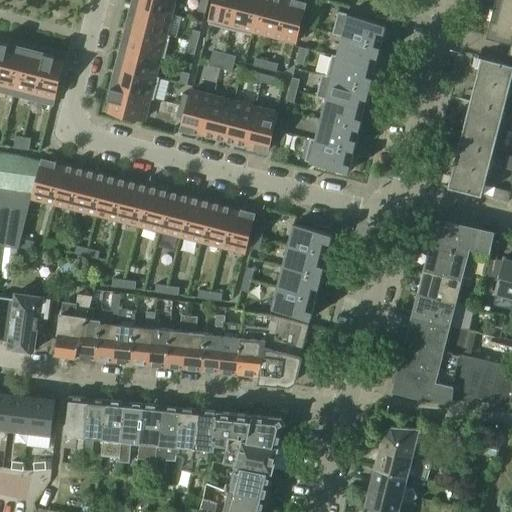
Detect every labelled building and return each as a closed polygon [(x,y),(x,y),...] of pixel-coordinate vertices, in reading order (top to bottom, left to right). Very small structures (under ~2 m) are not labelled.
[(133,0),(133,4),(171,14),(174,0),(133,0)] [(200,0),(198,11),(205,13),(208,2),(201,0),(200,0)] [(215,0),(210,20),(209,24),(230,29),(231,30),(238,0),(215,0)] [(238,0),(231,30),(251,35),(252,31),(253,31),(260,0),(238,0)] [(260,0),(253,31),(274,36),(295,42),(305,3),(295,0),(260,0)] [(491,19),(487,36),(489,36),(511,42),(510,52),(511,52),(511,0),(501,0),(496,20),(491,19)] [(133,4),(128,25),(171,36),(176,37),(182,16),(171,14),(133,4)] [(333,33),(381,45),(387,23),(384,23),(385,19),(376,16),(375,20),(338,11),(333,33)] [(308,26),(311,15),(303,13),(300,24),(308,26)] [(297,36),(305,38),(308,26),(300,24),(297,36)] [(165,57),(171,36),(128,25),(122,46),(165,57)] [(198,43),(201,31),(193,29),(190,41),(198,43)] [(381,45),(333,33),(333,34),(342,36),(337,55),(332,54),(332,55),(376,66),(381,45)] [(198,43),(190,41),(187,52),(195,54),(198,43)] [(11,47),(7,46),(7,47),(0,74),(0,92),(14,96),(26,52),(26,50),(15,47),(11,47)] [(155,76),(160,57),(165,58),(165,57),(122,46),(117,67),(155,76)] [(300,47),(296,62),(304,64),(308,48),(300,47)] [(43,55),(31,52),(27,50),(26,50),(26,52),(14,96),(33,101),(44,57),(45,55),(43,55)] [(213,50),(211,57),(223,60),(225,53),(213,50)] [(225,53),(223,60),(234,63),(236,56),(225,53)] [(45,55),(44,57),(33,101),(52,106),(64,62),(64,60),(47,56),(45,55)] [(322,75),(371,87),(376,66),(332,55),(327,75),(322,74),(322,75)] [(476,79),(510,88),(511,78),(511,64),(498,61),(479,56),(478,57),(476,57),(474,65),(476,66),(475,68),(478,69),(476,79)] [(211,57),(209,65),(221,68),(223,60),(211,57)] [(255,57),(253,65),(265,68),(267,60),(255,57)] [(223,60),(221,68),(232,71),(234,63),(223,60)] [(267,60),(265,68),(266,68),(277,71),(279,63),(268,61),(267,60)] [(154,98),(160,78),(155,77),(155,76),(117,67),(112,87),(154,98)] [(252,71),(250,79),(262,82),(264,74),(252,71)] [(179,84),(187,86),(190,74),(182,72),(179,84)] [(264,74),(262,82),(274,85),(276,77),(264,74)] [(317,95),(365,108),(371,87),(322,75),(317,95)] [(290,88),(297,90),(300,79),(293,77),(290,88)] [(465,100),(504,110),(510,88),(476,79),(473,89),(470,89),(469,91),(468,90),(465,100)] [(112,87),(111,88),(106,109),(144,119),(150,98),(154,99),(154,98),(112,87)] [(297,90),(290,88),(287,100),(294,102),(297,90)] [(192,91),(182,129),(202,134),(204,134),(214,96),(212,96),(192,91)] [(180,105),(188,107),(191,95),(183,93),(180,105)] [(365,108),(317,95),(317,96),(326,99),(321,119),(360,129),(365,108)] [(214,96),(204,134),(224,139),(225,140),(235,102),(234,101),(214,96)] [(465,122),(499,130),(504,110),(465,100),(463,108),(465,109),(464,111),(468,112),(465,122)] [(235,102),(225,140),(245,145),(246,145),(256,107),(255,107),(235,102)] [(188,107),(180,105),(177,116),(185,118),(188,107)] [(256,107),(246,145),(268,151),(277,113),(256,107)] [(289,121),(282,119),(279,130),(286,132),(289,121)] [(311,139),(354,150),(360,129),(321,119),(315,139),(311,138),(311,139)] [(454,142),(493,152),(499,130),(465,122),(462,132),(459,131),(459,133),(457,133),(454,142)] [(279,130),(276,142),(283,144),(286,132),(279,130)] [(16,136),(14,148),(22,149),(24,137),(16,136)] [(31,138),(24,137),(22,149),(30,150),(31,138)] [(354,150),(311,139),(305,160),(337,168),(336,172),(345,175),(346,171),(349,172),(354,150)] [(454,164),(488,173),(493,152),(454,142),(452,151),(454,151),(453,153),(457,154),(454,164)] [(32,197),(34,197),(43,161),(19,155),(0,152),(0,245),(19,247),(32,197)] [(34,197),(56,203),(64,169),(65,164),(44,159),(43,161),(34,197)] [(76,208),(86,170),(81,169),(65,164),(64,169),(56,203),(76,208)] [(465,191),(482,195),(488,173),(454,164),(452,175),(448,174),(447,176),(446,175),(444,184),(445,184),(445,186),(465,191)] [(76,208),(97,213),(107,175),(86,170),(76,208)] [(97,213),(118,219),(128,180),(107,175),(97,213)] [(139,224),(149,186),(128,180),(118,219),(139,224)] [(139,224),(160,230),(170,191),(149,186),(139,224)] [(496,188),(493,198),(509,202),(511,192),(510,192),(496,188)] [(160,230),(181,235),(191,197),(170,191),(160,230)] [(212,202),(191,197),(181,235),(202,240),(212,202)] [(202,240),(223,246),(233,207),(212,202),(202,240)] [(245,251),(255,213),(233,207),(223,246),(245,251)] [(433,245),(433,246),(468,255),(475,257),(488,261),(494,234),(494,233),(443,221),(439,221),(439,224),(438,227),(435,228),(433,236),(435,239),(433,245)] [(294,223),(288,245),(327,255),(333,233),(330,232),(331,229),(322,226),(321,230),(294,223)] [(262,238),(265,227),(258,225),(255,236),(262,238)] [(262,238),(255,236),(252,248),(259,250),(262,238)] [(46,238),(45,246),(56,248),(58,241),(46,238)] [(35,242),(23,239),(21,247),(33,250),(35,242)] [(87,256),(88,248),(77,245),(75,253),(87,256)] [(322,276),(327,255),(288,245),(283,266),(322,276)] [(6,246),(2,276),(14,278),(18,247),(6,246)] [(428,253),(426,260),(428,263),(427,269),(427,270),(471,281),(471,280),(483,283),(485,273),(472,269),(475,257),(468,255),(433,246),(432,251),(428,253)] [(87,255),(98,258),(100,250),(89,247),(87,255)] [(511,261),(504,259),(495,293),(511,297),(511,261)] [(247,266),(244,278),(252,280),(255,268),(247,266)] [(278,287),(317,297),(322,276),(283,266),(278,287)] [(422,277),(420,284),(422,287),(421,293),(456,302),(460,284),(470,286),(471,281),(427,270),(425,275),(422,277)] [(124,287),(125,279),(113,278),(112,286),(124,287)] [(252,280),(244,278),(241,290),(249,292),(252,280)] [(482,291),(491,293),(494,281),(485,278),(482,291)] [(125,279),(124,287),(136,289),(137,281),(125,279)] [(167,293),(168,285),(156,284),(155,291),(167,293)] [(180,287),(168,285),(167,293),(179,295),(180,287)] [(272,308),(311,318),(317,297),(278,287),(272,308)] [(210,299),(211,291),(199,289),(198,297),(210,299)] [(223,293),(211,291),(210,299),(222,300),(223,293)] [(111,305),(119,306),(120,292),(112,292),(111,305)] [(9,347),(35,350),(40,316),(49,318),(52,298),(17,293),(16,298),(0,296),(0,338),(10,340),(9,347)] [(91,305),(93,295),(80,293),(78,302),(65,300),(57,353),(78,355),(91,305)] [(416,301),(414,308),(416,311),(415,316),(470,330),(475,307),(456,302),(421,293),(419,299),(416,301)] [(94,316),(96,305),(91,305),(78,355),(97,358),(103,309),(102,309),(101,317),(94,316)] [(119,308),(119,306),(111,305),(110,310),(103,309),(97,358),(115,360),(121,308),(119,308)] [(121,308),(115,360),(132,362),(137,324),(135,324),(137,310),(121,308)] [(137,324),(132,362),(150,364),(156,320),(157,312),(147,311),(145,325),(137,324)] [(185,369),(190,315),(180,314),(179,329),(171,328),(167,366),(183,368),(185,369)] [(206,332),(202,371),(220,373),(226,321),(227,315),(216,314),(214,333),(206,332)] [(241,337),(241,340),(264,345),(259,377),(258,381),(289,385),(295,381),(295,379),(299,378),(301,370),(298,367),(301,355),(309,324),(272,314),(268,327),(243,324),(241,337)] [(505,316),(496,314),(494,327),(503,328),(505,316)] [(202,371),(206,332),(195,331),(197,316),(190,315),(185,369),(202,371)] [(410,324),(408,332),(410,335),(408,340),(451,351),(464,354),(470,330),(415,316),(414,318),(413,323),(410,324)] [(156,320),(150,364),(167,366),(171,328),(161,326),(162,321),(156,320)] [(220,373),(236,375),(241,340),(241,337),(243,324),(243,323),(226,321),(220,373)] [(241,340),(236,375),(259,377),(264,345),(241,340)] [(396,368),(393,381),(398,382),(396,388),(402,389),(432,397),(453,399),(505,402),(511,402),(511,397),(511,366),(464,354),(451,351),(408,340),(407,345),(404,347),(402,355),(404,358),(401,370),(396,368)] [(0,427),(6,429),(11,392),(0,390),(0,427)] [(31,394),(11,392),(6,429),(26,431),(31,394)] [(31,394),(26,431),(29,431),(27,445),(49,448),(51,434),(56,397),(31,394)] [(70,395),(66,434),(75,435),(73,453),(83,454),(90,397),(70,395)] [(92,460),(94,437),(104,438),(108,399),(90,397),(83,454),(83,458),(92,460)] [(104,438),(102,455),(121,457),(127,401),(108,399),(104,438)] [(133,441),(140,442),(145,403),(127,401),(121,457),(120,461),(130,462),(133,441)] [(140,442),(139,458),(157,460),(163,405),(145,403),(140,442)] [(177,455),(178,446),(182,407),(163,405),(157,460),(156,473),(166,474),(168,460),(176,461),(177,455)] [(193,471),(200,409),(182,407),(178,446),(177,455),(185,457),(182,470),(193,472),(193,471)] [(215,443),(219,411),(200,409),(193,471),(199,472),(200,461),(209,462),(210,448),(215,449),(215,443)] [(251,438),(250,442),(277,449),(278,446),(283,444),(287,424),(284,421),(282,418),(219,411),(215,443),(230,444),(233,434),(251,438)] [(428,436),(432,429),(394,425),(384,431),(380,449),(424,460),(425,456),(419,455),(415,450),(419,435),(428,436)] [(230,444),(224,462),(236,462),(271,471),(277,449),(250,442),(251,438),(233,434),(230,444)] [(492,450),(495,439),(485,437),(482,447),(492,450)] [(380,450),(375,468),(409,476),(428,481),(432,463),(424,461),(424,460),(380,449),(380,450)] [(13,461),(12,469),(24,470),(25,462),(13,461)] [(46,469),(46,461),(34,462),(34,470),(46,469)] [(236,462),(230,487),(265,496),(270,497),(273,483),(269,482),(271,471),(236,462)] [(407,485),(409,476),(375,468),(371,485),(403,494),(417,497),(412,489),(410,490),(407,485)] [(403,494),(371,485),(366,504),(399,511),(400,511),(402,504),(407,501),(408,503),(417,497),(403,494)] [(230,487),(223,511),(261,511),(265,496),(230,487)] [(202,509),(211,511),(214,500),(205,498),(202,509)]
